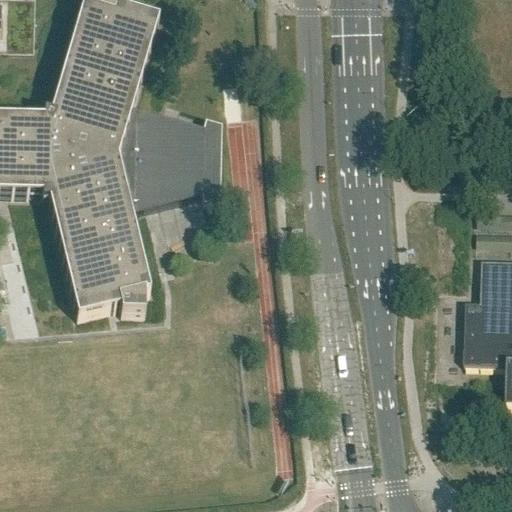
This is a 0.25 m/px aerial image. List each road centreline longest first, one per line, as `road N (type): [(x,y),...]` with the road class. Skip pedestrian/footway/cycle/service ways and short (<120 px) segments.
road 1 (tertiary): [(306,0),(317,205),(362,511)]
road 2 (tertiary): [(400,511),(363,202),(353,0)]
